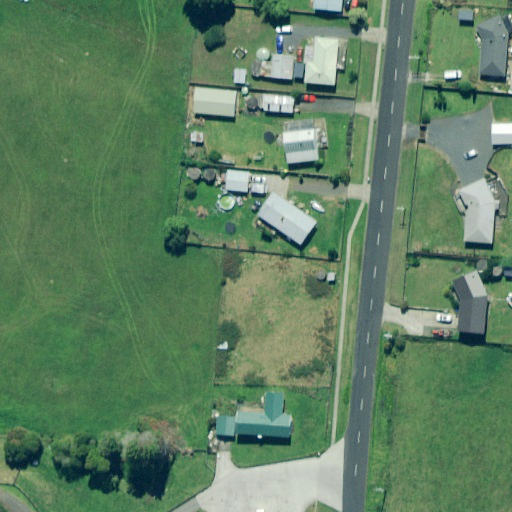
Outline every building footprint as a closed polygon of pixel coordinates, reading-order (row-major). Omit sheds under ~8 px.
[(345,0),(317,0),(317,9),(344,12),(345,0)] [(511,32),(511,17),(511,15),(503,18),(502,16),(486,22),(482,74),(508,76),(511,33),(511,32)] [(339,85),(340,69),(346,69),(348,40),(337,40),(319,38),(317,63),(309,63),(308,83),(339,85)] [(296,57),(265,54),(263,77),(295,79),(296,57)] [(248,71),(234,70),(233,82),(247,84),(248,71)] [(297,98),(249,94),(248,110),(295,113),(297,98)] [(321,161),(317,122),(286,125),(290,164),(321,161)] [(511,144),(511,122),(494,122),(493,144),(511,144)] [(252,174),(229,171),(226,189),(249,193),(252,174)] [(489,180),(463,190),(471,208),(467,242),(497,244),(499,210),(503,210),(503,202),(499,202),(489,180)] [(277,237),(282,230),(304,245),(319,223),(277,193),(262,216),(257,223),(277,237)] [(490,294),(481,271),(457,281),(464,299),(462,332),(486,334),(490,294)] [(282,396),(268,395),(266,413),(237,410),(235,436),(292,441),(294,415),(281,414),(282,396)]
